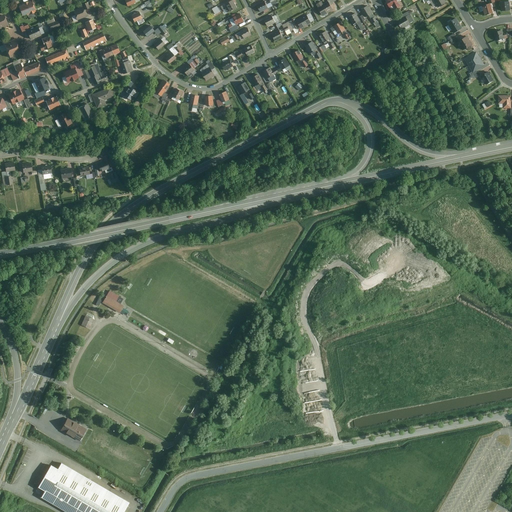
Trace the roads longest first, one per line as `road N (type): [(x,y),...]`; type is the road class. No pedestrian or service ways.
road 1 (tertiary): [(317,107),(116,219),(88,253),(43,350)]
road 2 (residential): [(160,511),(187,477),(511,413)]
road 3 (secondary): [(43,350),(83,289),(119,257),(295,191)]
road 4 (track): [(337,448),(304,315),(307,292),(339,262),(366,282),(398,266)]
road 5 (secondary): [(78,236),(295,191)]
road 6 (residential): [(108,0),(152,60),(188,86),(222,85),(271,55)]
road 7 (secondary): [(317,107),(346,105),(363,118),(369,151),(352,173),(300,190)]
road 8 (secondary): [(300,190),(460,157)]
road 9 (secondary): [(460,157),(418,147),(354,102),(317,107)]
